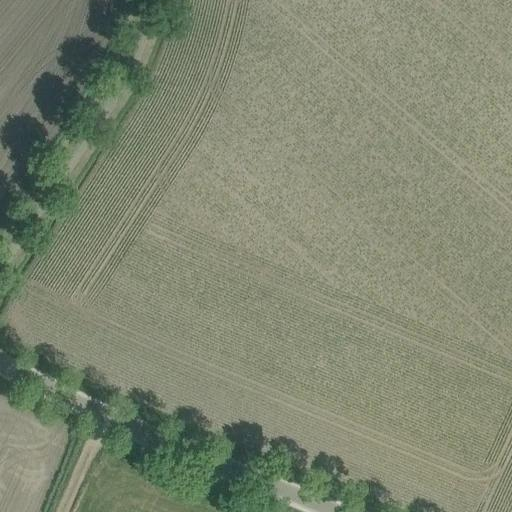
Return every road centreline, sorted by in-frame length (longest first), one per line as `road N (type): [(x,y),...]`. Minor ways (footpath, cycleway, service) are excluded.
road 1 (unclassified): [(319,511),(100,425),(0,371)]
road 2 (unclassified): [(0,270),(116,93),(151,0)]
